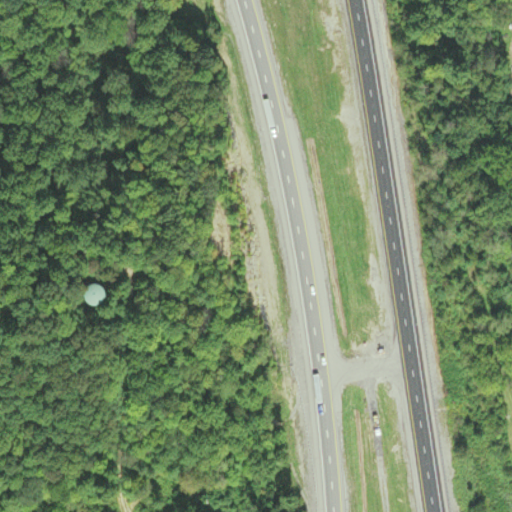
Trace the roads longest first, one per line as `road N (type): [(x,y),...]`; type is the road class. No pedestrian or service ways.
road 1 (motorway): [(244,0),(284,156),(314,332),(331,511)]
road 2 (motorway): [(434,511),(354,0)]
road 3 (track): [(368,369),(386,511)]
